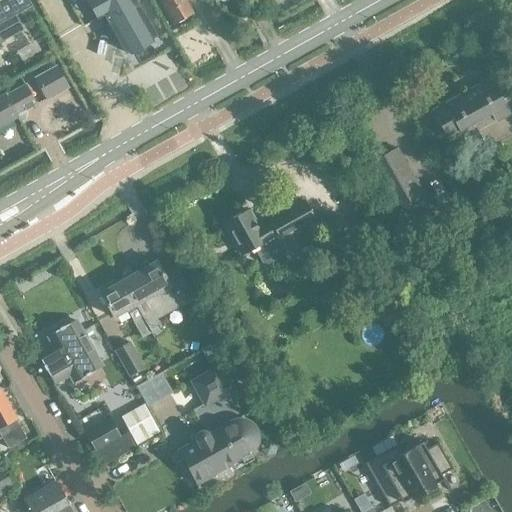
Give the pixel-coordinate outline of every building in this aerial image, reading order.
[(0,0),(0,23),(31,6),(27,0),(0,0)] [(125,53),(155,36),(134,0),(88,0),(99,17),(108,12),(112,19),(107,21),(125,53)] [(158,0),(174,25),(193,14),(184,0),(158,0)] [(29,7),(15,15),(18,20),(21,25),(35,17),(29,7)] [(0,41),(23,29),(18,20),(15,15),(0,23),(0,41)] [(68,87),(56,66),(35,78),(46,99),(68,87)] [(497,122),(511,112),(511,101),(508,95),(501,99),(490,77),(458,94),(460,97),(432,113),(444,134),(448,132),(453,140),(476,127),(474,124),(492,114),(497,122)] [(0,124),(16,115),(16,114),(36,103),(24,84),(5,95),(4,94),(0,96),(0,124)] [(423,195),(396,148),(368,164),(395,211),(423,195)] [(245,213),(244,210),(223,222),(242,255),(254,248),(262,261),(267,263),(286,251),(279,240),(315,219),(304,200),(268,220),(270,223),(258,230),(248,212),(245,213)] [(326,239),(327,238),(346,228),(339,215),(319,226),(326,239)] [(176,268),(163,276),(155,261),(121,281),(150,332),(158,327),(151,314),(176,300),(179,306),(194,297),(176,265),(175,266),(176,268)] [(150,332),(121,281),(99,293),(113,317),(126,310),(142,337),(150,332)] [(53,382),(57,383),(69,377),(71,380),(75,381),(85,375),(85,376),(90,374),(90,373),(100,367),(101,363),(78,322),(74,321),(64,327),(63,326),(58,329),(59,329),(48,335),(47,339),(49,343),(42,347),(41,352),(45,360),(44,365),(42,366),(45,370),(46,370),(53,382)] [(144,368),(128,342),(114,350),(130,377),(144,368)] [(192,382),(201,397),(225,383),(216,368),(192,382)] [(0,392),(0,438),(1,437),(8,448),(26,438),(0,392)] [(146,401),(122,413),(137,442),(161,430),(146,401)] [(84,443),(98,467),(136,446),(128,432),(120,436),(110,419),(85,433),(89,440),(84,443)] [(256,430),(254,427),(253,426),(252,425),(250,423),(249,422),(247,421),(245,420),(244,420),(242,420),(240,420),(237,420),(234,421),(231,422),(208,435),(207,434),(206,433),(205,432),(204,432),(203,432),(202,432),(200,433),(199,434),(198,435),(197,436),(197,437),(196,438),(196,440),(197,441),(178,452),(196,483),(213,473),(217,475),(220,475),(225,472),(227,469),(227,465),(229,465),(240,458),(249,453),(252,451),(253,449),(254,448),(255,447),(256,445),(257,443),(257,442),(257,440),(258,438),(258,436),(257,434),(257,433),(256,430)] [(262,439),(259,450),(266,456),(274,454),(277,443),(270,437),(262,439)] [(452,469),(438,443),(426,449),(422,442),(402,453),(397,445),(396,445),(424,493),(436,486),(435,484),(443,479),(441,475),(452,469)] [(424,493),(396,445),(365,463),(389,507),(401,500),(402,503),(410,498),(411,500),(424,493)] [(0,497),(15,489),(0,466),(0,497)] [(72,511),(69,506),(56,482),(24,500),(30,511),(72,511)] [(308,482),(274,497),(280,511),(301,511),(295,498),(312,491),(308,482)]
